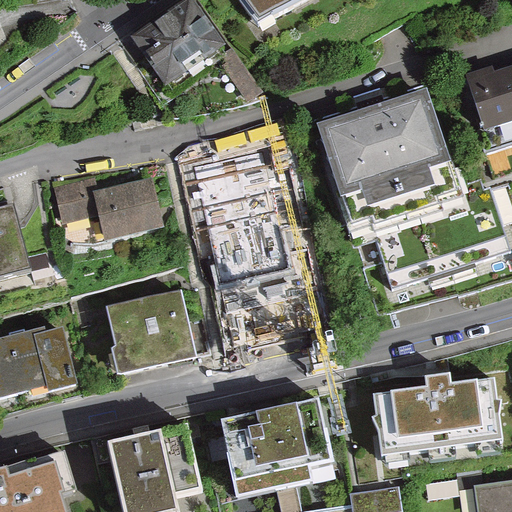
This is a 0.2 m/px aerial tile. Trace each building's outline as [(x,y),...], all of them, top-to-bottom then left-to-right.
[(226,49),(193,0),(184,0),(125,40),(139,61),(143,58),(165,90),(226,49)] [(239,0),(259,29),(311,0),(239,0)] [(491,73),(466,81),(488,156),(511,148),(511,74),(493,80),(491,73)] [(372,116),(317,134),(361,267),(382,261),(391,291),(510,252),(491,196),(485,198),(481,184),(458,192),(427,98),(372,116)] [(228,309),(236,347),(276,339),(317,331),(308,289),(299,291),(286,225),(294,223),(281,159),(251,164),(250,159),(230,163),(231,169),(197,175),(223,310),(228,309)] [(95,180),(57,188),(64,219),(106,211),(111,237),(159,227),(150,183),(97,194),(95,180)] [(0,282),(34,275),(19,210),(0,214),(0,282)] [(183,300),(109,318),(125,383),(160,374),(199,365),(183,300)] [(45,331),(0,343),(0,401),(26,395),(27,400),(54,393),(79,386),(64,332),(47,336),(45,331)] [(435,396),(374,404),(382,462),(499,446),(491,388),(435,396)] [(220,427),(236,502),(275,493),(296,489),(310,486),(307,471),(330,466),(317,407),(271,416),(220,427)] [(117,437),(137,511),(163,511),(192,504),(188,490),(212,483),(193,416),(117,437)] [(0,473),(0,511),(72,511),(67,494),(81,490),(68,451),(22,466),(0,473)] [(511,511),(511,482),(473,489),(476,511),(511,511)] [(275,493),(278,511),(401,511),(399,492),(351,498),(353,511),(345,511),(301,511),(296,489),(275,493)]
